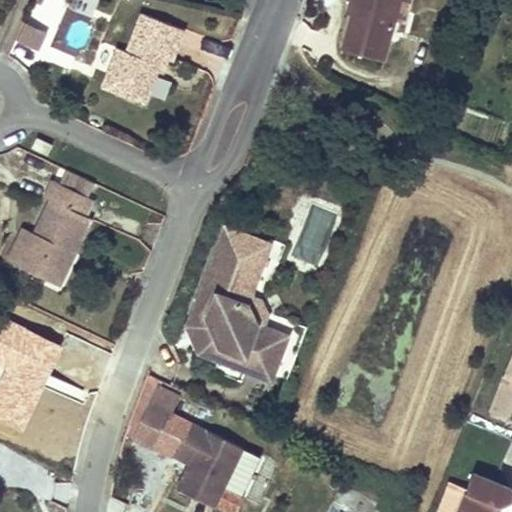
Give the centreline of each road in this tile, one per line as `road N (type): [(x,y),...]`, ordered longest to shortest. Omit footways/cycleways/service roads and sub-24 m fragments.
road 1 (residential): [(83,511),(104,414),(191,188)]
road 2 (residential): [(191,188),(258,66),(278,0)]
road 3 (residential): [(191,188),(0,111)]
